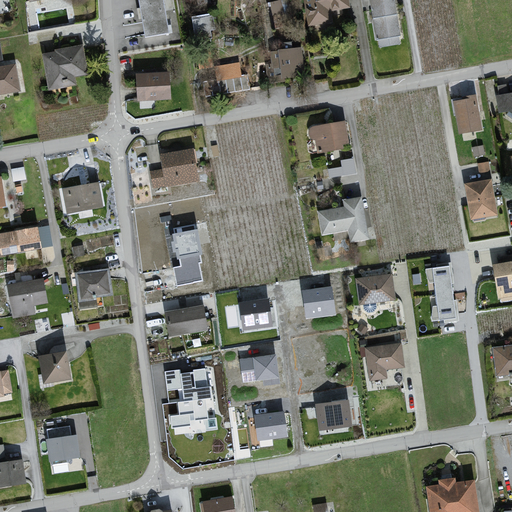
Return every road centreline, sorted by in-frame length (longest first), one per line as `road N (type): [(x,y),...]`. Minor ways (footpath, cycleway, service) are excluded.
road 1 (residential): [(115,135),(511,66)]
road 2 (residential): [(511,425),(161,485)]
road 3 (residential): [(161,485),(115,135)]
road 4 (residential): [(161,485),(11,511)]
road 5 (residential): [(115,135),(109,0)]
